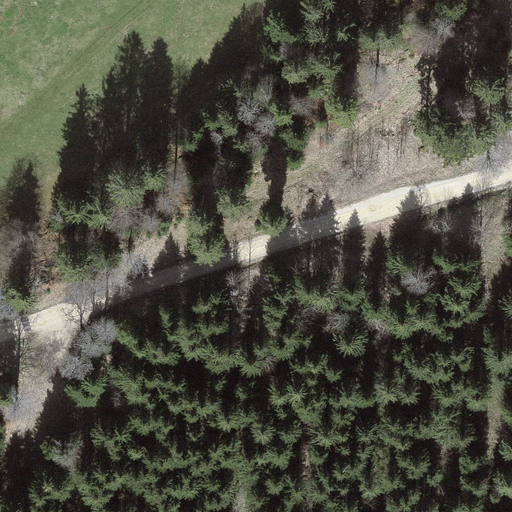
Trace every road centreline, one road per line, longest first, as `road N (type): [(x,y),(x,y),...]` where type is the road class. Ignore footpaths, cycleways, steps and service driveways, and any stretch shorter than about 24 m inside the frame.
road 1 (track): [(511,167),(201,255),(0,332)]
road 2 (track): [(201,255),(0,363)]
